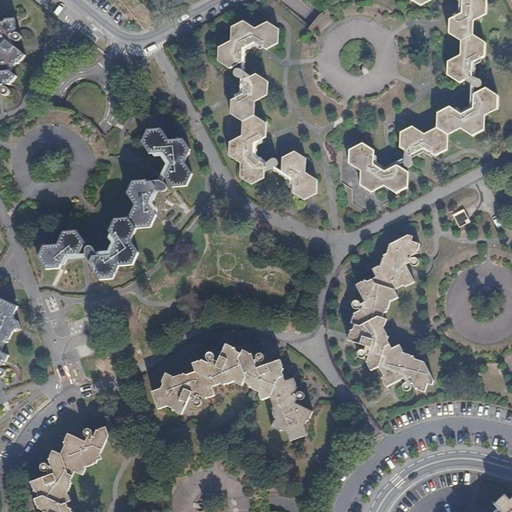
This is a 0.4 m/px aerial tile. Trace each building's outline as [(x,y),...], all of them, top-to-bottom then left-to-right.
[(461,0),(461,13),(450,19),(449,31),(462,38),(461,54),(448,61),(447,74),(459,82),(465,80),(467,82),(473,85),(476,87),(479,87),(480,86),(481,84),(482,83),(481,81),(479,80),(477,79),(472,75),(472,63),(483,57),(484,41),(473,35),(473,20),(486,13),(486,0),(461,0)] [(316,60),(317,66),(318,71),(320,76),(322,81),(325,85),(329,89),(333,92),(338,95),(343,97),(348,99),(353,100),(359,100),(364,99),(369,98),(374,96),(379,94),(383,91),(387,87),(391,83),(394,78),(396,73),(397,68),(398,63),(398,57),(398,52),(397,47),(395,42),(392,37),(389,33),(385,29),(381,25),(377,22),(372,20),(367,19),(361,18),(356,18),(351,18),(345,19),(340,21),(335,24),(331,27),(327,31),(324,35),(321,39),(319,44),(317,49),(316,55),(316,60)] [(0,89),(1,89),(2,93),(3,94),(5,95),(6,95),(7,94),(9,92),(9,90),(8,89),(8,88),(6,87),(5,87),(3,87),(3,84),(10,84),(17,76),(10,71),(16,63),(19,64),(25,55),(8,42),(11,38),(17,41),(18,41),(20,41),(22,40),(22,37),(22,35),(20,34),(19,33),(16,33),(14,34),(12,33),(16,26),(15,19),(5,19),(5,22),(0,22),(0,89)] [(245,19),(231,26),(230,40),(218,47),(217,59),(230,68),(242,61),(242,49),(255,42),(266,49),(279,43),(279,28),(267,21),(256,27),(245,19)] [(241,121),(241,135),(229,141),(229,155),(241,163),(240,177),(247,181),(252,184),(263,178),(263,174),(263,172),(278,165),(279,163),(278,161),(276,160),(274,160),(266,164),(253,156),(253,142),(265,137),(265,123),(254,116),(255,101),(267,95),(267,81),(256,73),(251,75),(241,69),(238,69),(235,69),(233,70),(232,73),(233,75),(234,77),(238,79),(243,80),(243,93),(231,100),(230,115),(241,121)] [(447,136),(457,130),(461,128),(463,129),(472,135),(483,129),(483,125),(483,116),(495,110),(496,96),(485,88),(472,95),(472,108),(459,115),(448,108),(435,115),(434,128),(422,134),(411,127),(398,134),(398,142),(398,147),(403,151),(404,152),(403,160),(403,162),(403,163),(404,165),(405,166),(406,166),(408,166),(409,165),(410,164),(410,162),(412,154),(423,148),(435,155),(446,148),(446,142),(447,136)] [(10,165),(11,171),(12,176),(14,181),(16,186),(19,190),(23,194),(27,197),(32,200),(37,202),(42,204),(47,205),(53,205),(58,204),(63,203),(68,201),(73,199),(77,196),(81,192),(85,188),(88,183),(90,178),(91,173),(92,168),(92,162),(92,157),(91,152),(89,147),(86,142),(83,138),(79,134),(75,130),(71,127),(66,125),(60,124),(55,123),(50,123),(44,123),(39,124),(34,126),(29,129),(25,132),(21,136),(18,140),(15,145),(13,149),(11,155),(10,160),(10,165)] [(169,140),(161,128),(147,130),(141,142),(148,153),(162,153),(170,164),(164,175),(172,186),(185,186),(192,173),(185,163),(191,151),(182,138),(169,140)] [(349,162),(349,163),(360,171),(360,185),(371,192),(384,185),(396,192),(407,187),(407,173),(396,166),(383,172),(372,164),(373,157),(373,151),(369,148),(361,143),(352,148),(349,149),(349,152),(349,162)] [(305,171),(305,161),(305,158),(294,151),(281,158),(281,166),(281,172),(286,175),(292,179),(292,193),(304,200),(316,193),(317,181),(305,173),(305,171)] [(117,242),(110,254),(99,255),(94,264),(91,270),(100,281),(113,279),(119,266),(132,265),(138,253),(131,241),(137,228),(150,227),(157,214),(149,203),(155,191),(159,189),(162,191),(164,191),(167,190),(168,187),(167,185),(165,183),(163,182),(150,183),(147,179),(132,181),(126,192),(134,205),(128,217),(114,218),(109,230),(117,242)] [(462,211),(452,217),(458,228),(468,222),(467,220),(462,211)] [(76,230),(64,232),(58,244),(44,246),(38,257),(46,269),(60,268),(65,256),(80,255),(84,258),(83,259),(83,261),(84,262),(86,263),(88,264),(90,262),(92,259),(83,247),(85,242),(76,230)] [(350,305),(350,306),(350,308),(351,309),(352,310),(354,311),(356,311),(358,310),(359,309),(359,311),(352,313),(350,322),(354,324),(353,330),(350,331),(346,340),(365,347),(363,352),(362,352),(361,351),(358,352),(357,353),(356,355),(356,356),(356,358),(357,359),(358,360),(360,361),(362,361),(363,360),(364,359),(365,357),(366,355),(368,356),(366,361),(370,371),(382,376),(381,380),(385,389),(402,379),(405,384),(402,385),(401,387),(401,388),(401,390),(402,391),(403,392),(405,393),(407,393),(409,392),(410,390),(411,388),(410,387),(409,385),(412,384),(416,391),(424,393),(427,384),(431,385),(433,382),(425,363),(413,360),(412,357),(402,353),(399,346),(390,350),(387,341),(388,338),(383,328),(387,319),(383,319),(383,312),(386,311),(390,302),(397,298),(393,290),(401,286),(405,287),(414,283),(405,265),(408,264),(409,265),(410,266),(412,267),(413,267),(415,266),(416,265),(417,264),(417,262),(417,260),(417,259),(415,258),(414,257),(412,257),(411,258),(409,258),(409,260),(407,259),(415,254),(418,244),(410,241),(411,239),(405,236),(389,243),(385,255),(382,257),(379,266),(372,269),(376,278),(368,281),(365,280),(356,284),(364,303),(359,305),(358,303),(357,302),(354,301),(353,302),(351,303),(350,305)] [(0,380),(2,380),(3,379),(4,377),(4,376),(4,374),(4,372),(3,371),(1,370),(0,369),(0,367),(3,366),(7,358),(0,354),(0,352),(4,344),(7,343),(11,334),(20,331),(17,322),(14,323),(12,316),(16,308),(0,300),(0,380)] [(100,323),(88,328),(92,341),(105,337),(100,323)] [(202,360),(193,364),(195,372),(186,376),(184,374),(172,379),(164,374),(161,389),(151,393),(158,410),(167,406),(171,408),(172,411),(180,415),(190,396),(193,397),(193,400),(191,401),(190,403),(190,404),(190,406),(191,407),(191,408),(193,409),(194,409),(196,409),(198,409),(199,408),(200,407),(200,405),(200,404),(200,403),(199,401),(198,400),(196,400),(195,399),(196,398),(205,399),(214,396),(211,386),(221,383),(222,386),(234,381),(241,387),(243,383),(248,385),(249,388),(257,391),(261,399),(268,397),(272,408),(270,409),(275,420),(273,421),(270,427),(280,431),(281,429),(286,430),(291,441),(308,435),(303,425),(311,412),(296,403),(297,401),(299,402),(301,401),(303,401),(304,400),(304,398),(305,396),(304,394),(304,393),(302,392),(301,391),(299,391),(298,391),(297,392),(296,393),(294,396),(292,395),(297,387),(294,378),(284,382),(280,370),(282,370),(279,359),(261,366),(260,364),(262,363),(264,362),(265,361),(265,359),(266,357),(265,355),(264,354),(262,353),(260,353),(259,353),(257,354),(256,355),(255,356),(255,358),(255,359),(256,361),(255,364),(251,353),(242,349),(240,352),(235,349),(234,347),(226,343),(217,361),(215,360),(216,357),(216,355),(215,353),(214,352),(212,351),(210,351),(208,352),(207,353),(206,355),(206,357),(207,359),(208,360),(210,361),(208,363),(202,360)] [(72,511),(71,508),(67,507),(66,502),(70,500),(66,494),(71,483),(69,481),(73,472),(81,475),(85,466),(95,462),(94,459),(101,460),(99,454),(108,434),(105,427),(96,429),(91,440),(89,440),(89,438),(91,437),(92,436),(93,434),(93,432),(92,430),(91,429),(90,428),(88,428),(87,428),(85,429),(84,430),(83,431),(83,433),(83,434),(84,436),(85,437),(84,441),(67,433),(63,441),(65,446),(60,454),(52,450),(49,454),(50,457),(47,458),(50,463),(49,464),(48,463),(47,462),(45,461),(43,461),(41,462),(40,463),(39,464),(39,465),(39,467),(39,468),(41,470),(42,471),(43,471),(45,471),(47,470),(48,475),(28,482),(31,490),(35,492),(37,497),(34,499),(37,506),(45,511),(44,511),(42,511),(41,510),(40,510),(38,510),(36,511),(35,511),(72,511)] [(495,502),(502,510),(498,511),(511,511),(511,495),(509,499),(505,494),(495,502)]
